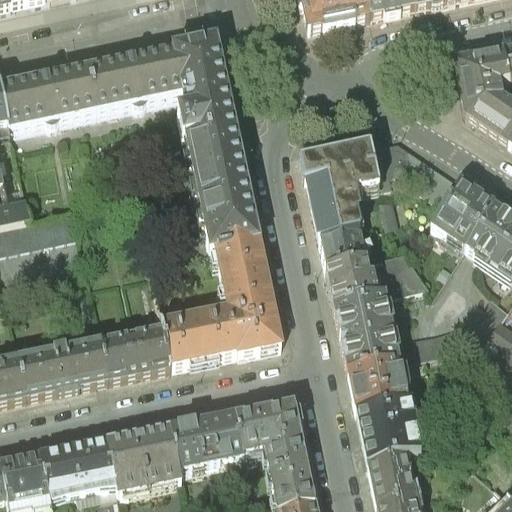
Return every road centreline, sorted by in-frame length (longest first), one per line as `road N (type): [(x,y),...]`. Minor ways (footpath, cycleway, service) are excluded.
road 1 (residential): [(317,380),(0,445)]
road 2 (residential): [(317,380),(273,149),(314,83)]
road 3 (residential): [(0,63),(171,26),(216,1)]
road 4 (residential): [(511,26),(399,51),(352,103)]
road 5 (residential): [(511,196),(399,123),(352,103)]
road 6 (residential): [(344,511),(317,380)]
road 7 (residential): [(314,83),(216,1)]
